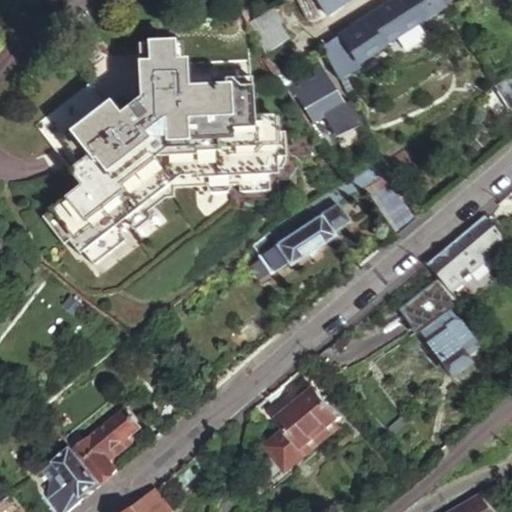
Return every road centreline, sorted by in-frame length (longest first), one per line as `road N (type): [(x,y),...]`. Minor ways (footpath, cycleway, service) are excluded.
road 1 (residential): [(91,511),(511,163)]
road 2 (residential): [(407,511),(511,393)]
